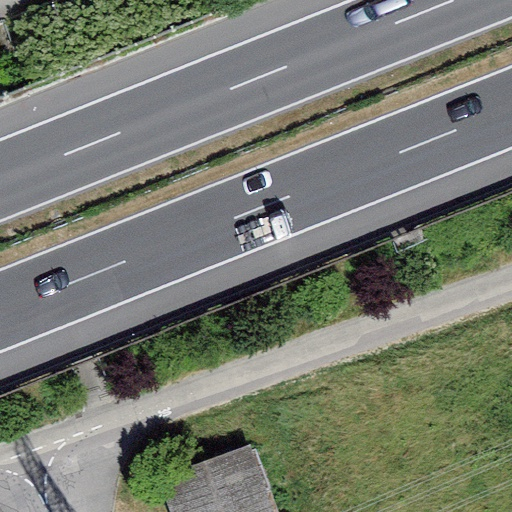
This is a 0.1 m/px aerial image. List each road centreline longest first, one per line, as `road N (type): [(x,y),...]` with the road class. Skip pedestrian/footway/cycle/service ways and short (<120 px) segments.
road 1 (motorway): [(0,311),(511,108)]
road 2 (residential): [(33,450),(511,283)]
road 3 (motorway): [(455,0),(0,181)]
